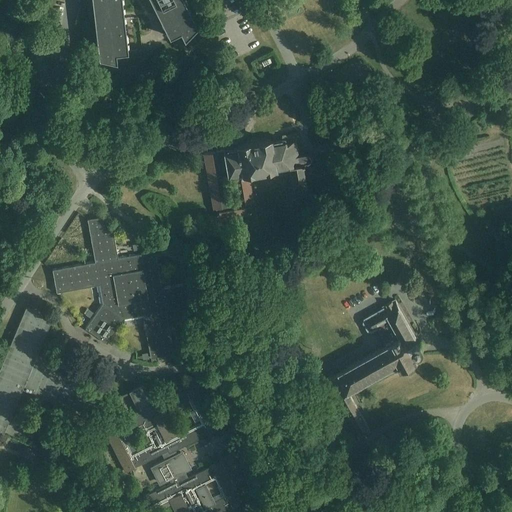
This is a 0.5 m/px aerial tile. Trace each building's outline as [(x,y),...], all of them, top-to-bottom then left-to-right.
[(91,0),(98,57),(117,61),(116,52),(128,51),(122,0),(151,0),(169,36),(180,31),(184,39),(197,26),(184,0),(91,0)] [(347,132),(350,137),(357,133),(354,128),(347,132)] [(251,214),(249,206),(247,206),(247,203),(253,202),(250,181),(249,177),(247,177),(247,174),(289,167),(293,188),(289,189),(291,198),(309,195),(308,185),(306,185),(302,165),(304,165),(303,158),(306,157),(307,157),(307,156),(308,156),(308,155),(308,154),(307,153),(306,152),(305,152),(298,153),(295,140),(297,139),(296,135),(288,136),(288,138),(271,141),(271,140),(237,146),(238,147),(224,150),(204,154),(214,209),(220,208),(221,210),(219,211),(220,219),(251,214)] [(143,315),(148,344),(150,358),(173,354),(166,311),(208,303),(204,280),(161,288),(158,271),(162,270),(161,264),(157,264),(155,251),(118,258),(110,215),(87,219),(95,262),(52,269),(56,292),(100,285),(103,303),(85,328),(107,343),(124,318),(143,315)] [(393,302),(392,301),(386,305),(387,306),(385,307),(384,306),(383,307),(364,318),(363,322),(368,331),(372,332),(378,328),(388,344),(328,378),(361,437),(370,432),(351,398),(404,368),(405,370),(408,371),(417,367),(418,363),(417,361),(420,360),(421,355),(418,349),(423,347),(423,346),(424,346),(424,345),(425,344),(425,343),(425,342),(424,341),(424,340),(423,339),(422,339),(422,338),(420,338),(419,338),(418,339),(396,300),(393,302)] [(0,368),(0,432),(4,434),(22,389),(83,415),(94,388),(34,363),(53,318),(26,307),(0,368)] [(189,469),(180,452),(177,454),(175,450),(207,434),(203,426),(206,425),(207,427),(209,433),(219,428),(195,380),(189,383),(148,404),(147,403),(150,401),(143,386),(130,392),(138,407),(140,406),(143,410),(104,430),(125,471),(162,453),(165,460),(153,466),(161,483),(169,479),(171,482),(139,498),(143,506),(140,507),(136,499),(127,504),(130,511),(222,511),(242,502),(220,461),(188,477),(185,471),(189,469)] [(319,434),(328,449),(341,441),(332,426),(319,434)] [(22,451),(36,458),(41,449),(27,442),(22,451)] [(94,486),(100,497),(118,488),(113,477),(94,486)]
